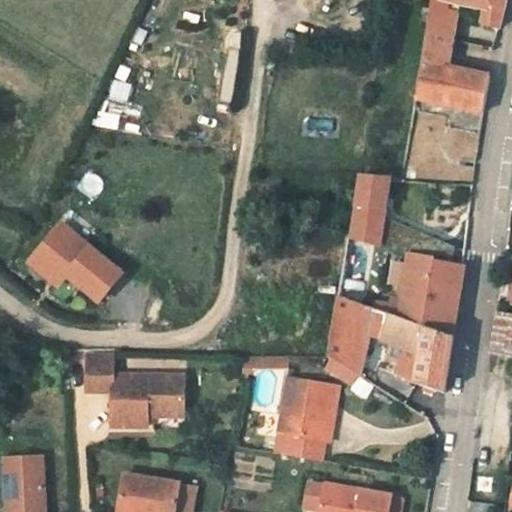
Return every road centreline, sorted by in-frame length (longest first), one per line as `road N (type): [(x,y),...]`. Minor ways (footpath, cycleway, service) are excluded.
road 1 (residential): [(0,291),(42,325),(69,334),(172,340),(208,328),(229,291),(260,38)]
road 2 (unclassified): [(511,125),(444,511)]
